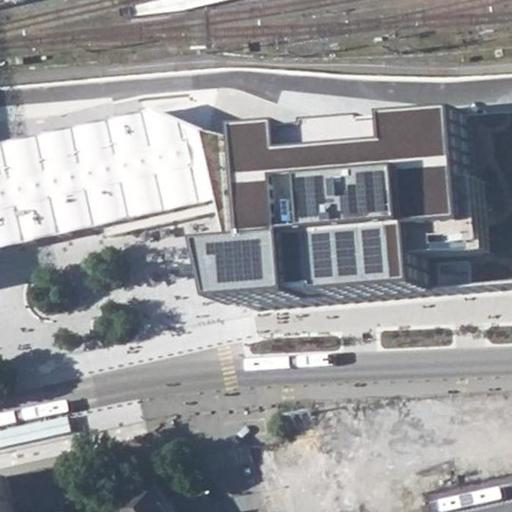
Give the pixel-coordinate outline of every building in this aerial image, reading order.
[(0,249),(4,249),(39,241),(91,230),(114,225),(116,235),(130,232),(203,216),(217,213),(229,210),(238,208),(237,203),(236,198),(235,193),(235,191),(233,183),(227,162),(225,150),(222,138),(213,103),(188,109),(179,110),(168,113),(158,115),(17,147),(0,151),(0,249)] [(511,118),(479,121),(424,126),(320,136),(239,143),(222,138),(225,150),(227,162),(233,183),(235,191),(235,193),(236,198),(237,203),(238,208),(244,229),(249,251),(243,251),(259,315),(264,314),(313,310),(332,308),(334,308),(360,306),(415,302),(429,301),(454,298),(455,298),(463,298),(503,295),(508,294),(511,294),(511,118)] [(88,300),(149,285),(140,252),(80,268),(88,300)] [(339,511),(321,411),(291,416),(309,511),(339,511)] [(44,425),(0,434),(0,447),(70,432),(68,426),(67,420),(44,425)] [(33,478),(12,483),(17,511),(62,511),(53,473),(33,478)] [(0,511),(17,511),(12,483),(5,484),(0,484),(0,511)] [(121,511),(170,511),(158,490),(121,511)]
